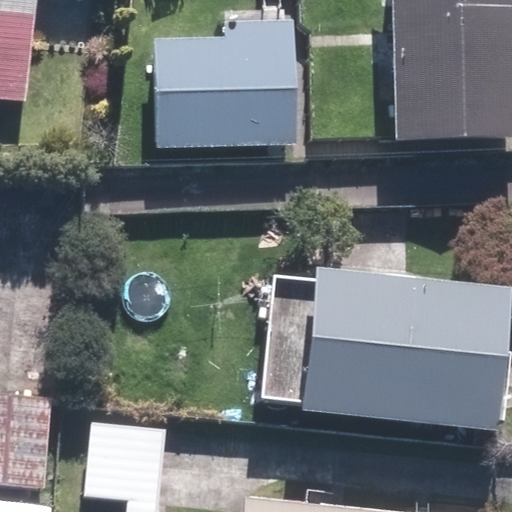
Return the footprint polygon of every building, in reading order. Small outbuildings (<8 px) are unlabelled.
[(0,0),(0,100),(23,102),(32,0),(0,0)] [(385,0),(390,147),(511,143),(511,12),(511,13),(510,0),(385,0)] [(294,148),(289,24),(221,27),(222,42),(150,45),(155,153),(294,148)] [(504,293),(267,271),(254,414),(490,436),(504,293)] [(0,489),(44,494),(53,402),(0,396),(0,489)] [(158,511),(165,430),(87,423),(81,500),(125,504),(124,511),(158,511)] [(374,511),(239,499),(237,511),(374,511)]
